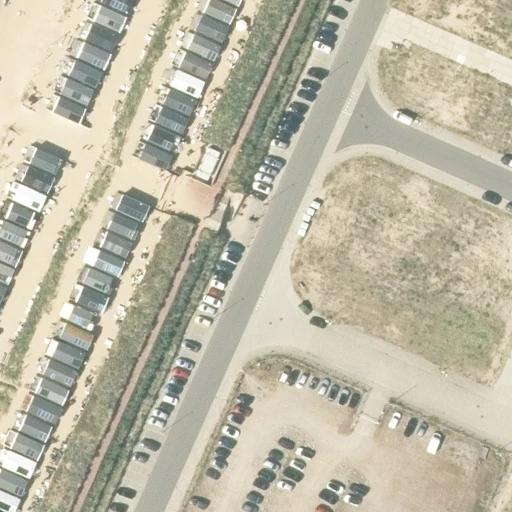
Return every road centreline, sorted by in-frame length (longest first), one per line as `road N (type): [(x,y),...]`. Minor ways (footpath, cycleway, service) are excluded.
road 1 (unclassified): [(372,0),(145,511)]
road 2 (unknown): [(327,106),(511,189)]
